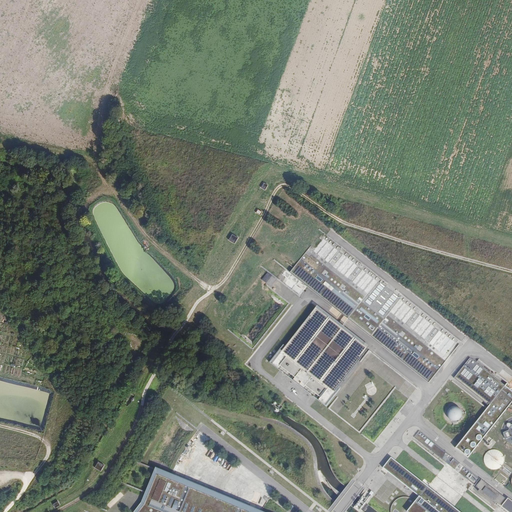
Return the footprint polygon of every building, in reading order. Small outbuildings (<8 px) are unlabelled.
[(462,342),(322,233),(291,273),(430,382),(462,342)] [(235,243),(238,238),(233,235),(229,240),(235,243)] [(267,273),(261,281),(279,293),(280,293),(282,290),(294,290),(267,273)] [(327,388),(287,357),(280,366),(295,377),(294,380),(304,387),(306,385),(320,396),(327,388)] [(455,383),(489,409),(506,386),(472,360),(455,383)] [(472,460),(511,409),(511,390),(506,386),(489,409),(457,448),(472,460)] [(459,419),(460,417),(461,415),(461,413),(460,411),(459,409),(457,408),(455,408),(453,408),(451,409),(450,410),(449,412),(449,414),(449,416),(450,417),(451,419),(453,420),(455,420),(457,420),(459,419)] [(511,419),(510,420),(507,422),(504,426),(503,430),(503,434),(505,438),(508,441),(511,443),(511,419)] [(477,478),(420,433),(415,439),(473,484),(477,478)] [(486,457),(485,460),(485,463),(487,466),(489,468),(492,469),(495,469),(498,469),(501,467),(502,465),(504,462),(504,459),(503,456),(502,454),(499,452),(496,451),(493,451),(490,452),(487,454),(486,457)] [(459,511),(391,459),(384,467),(420,496),(441,511),(459,511)] [(104,465),(98,461),(95,467),(101,471),(104,465)] [(502,485),(507,479),(499,473),(495,479),(502,485)] [(248,511),(157,475),(147,499),(137,511),(248,511)] [(504,499),(481,481),(476,487),(479,490),(478,492),(494,505),(496,503),(499,505),(504,499)] [(441,511),(420,496),(414,503),(425,511),(441,511)] [(425,511),(414,503),(411,501),(410,500),(407,499),(405,499),(403,498),(401,499),(398,500),(396,500),(394,502),(393,503),(391,505),(391,507),(390,509),(390,511),(389,511),(425,511)] [(511,511),(511,505),(505,500),(501,506),(509,511),(511,511)]
